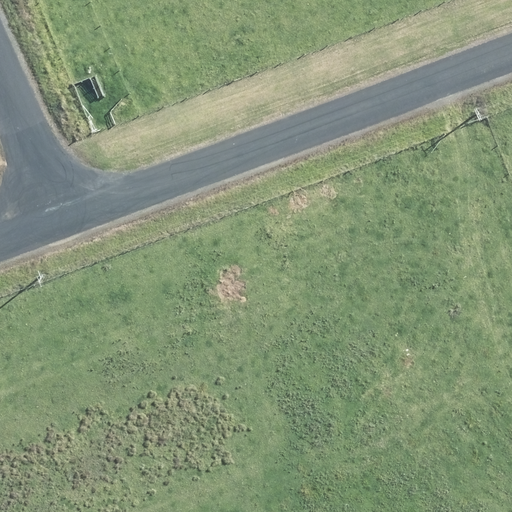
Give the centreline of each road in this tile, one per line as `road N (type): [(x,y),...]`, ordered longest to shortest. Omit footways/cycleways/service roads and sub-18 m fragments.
road 1 (unclassified): [(511,28),(70,200)]
road 2 (unclassified): [(70,200),(0,37)]
